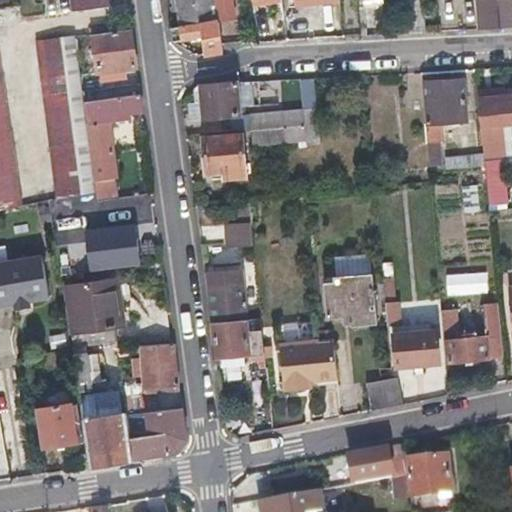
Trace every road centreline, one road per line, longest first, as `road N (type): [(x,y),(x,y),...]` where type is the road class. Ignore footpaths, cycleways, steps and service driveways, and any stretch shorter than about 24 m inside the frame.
road 1 (residential): [(155,68),(210,466)]
road 2 (residential): [(155,68),(511,48)]
road 3 (residential): [(210,466),(511,404)]
road 4 (residential): [(210,466),(0,496)]
